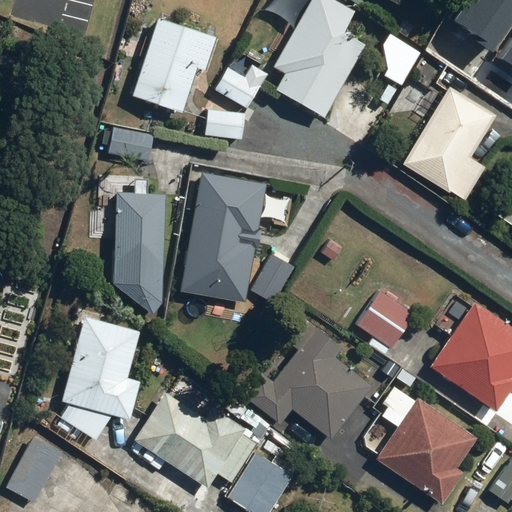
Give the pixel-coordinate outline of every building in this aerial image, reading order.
[(317,120),(357,50),(336,38),(349,15),(322,0),(308,0),(265,77),(275,83),(269,93),(317,120)] [(511,0),(464,0),(451,21),(495,49),(511,22),(511,0)] [(191,72),(200,75),(212,40),(152,20),(125,98),(176,115),(191,72)] [(511,41),(503,56),(511,61),(511,41)] [(263,75),(247,65),(239,78),(223,69),(209,91),(241,111),(263,75)] [(458,204),(480,169),(463,159),(489,117),(443,89),(396,166),(458,204)] [(238,113),(201,112),(200,139),(237,140),(238,113)] [(147,138),(106,136),(105,160),(146,162),(147,138)] [(182,199),(188,153),(165,150),(158,196),(182,199)] [(240,240),(251,242),(261,186),(196,174),(180,259),(234,269),(240,240)] [(106,287),(137,313),(153,314),(158,199),(141,198),(142,178),(116,177),(115,197),(110,197),(106,287)] [(278,285),(244,263),(221,299),(255,321),(278,285)] [(409,315),(374,292),(351,326),(386,349),(409,315)] [(492,414),(511,383),(508,381),(511,375),(511,335),(466,305),(424,369),(492,414)] [(123,422),(134,385),(120,381),(133,336),(105,328),(106,314),(72,312),(70,347),(55,402),(65,405),(55,420),(91,443),(107,417),(123,422)] [(326,440),(366,388),(330,361),(339,350),(313,330),(305,341),(304,340),(264,392),(251,409),(275,428),(288,411),(326,440)] [(377,405),(388,427),(390,429),(368,461),(417,495),(419,492),(430,500),(437,505),(458,476),(450,471),(471,440),(412,399),(409,403),(388,389),(377,405)] [(240,432),(207,411),(200,421),(160,395),(130,441),(203,489),(212,475),(226,484),(253,444),(238,434),(240,432)] [(57,455),(31,439),(3,486),(30,502),(57,455)] [(266,511),(288,479),(251,455),(216,509),(221,511),(266,511)] [(511,460),(508,458),(492,482),(499,487),(495,493),(511,504),(511,460)]
